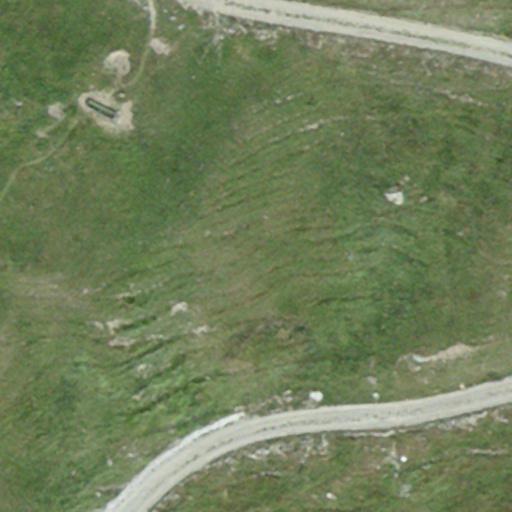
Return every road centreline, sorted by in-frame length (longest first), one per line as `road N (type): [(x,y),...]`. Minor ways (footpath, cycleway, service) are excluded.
road 1 (track): [(129,511),(195,456),(254,434),(443,411),(511,393)]
road 2 (track): [(511,62),(264,20),(193,0)]
